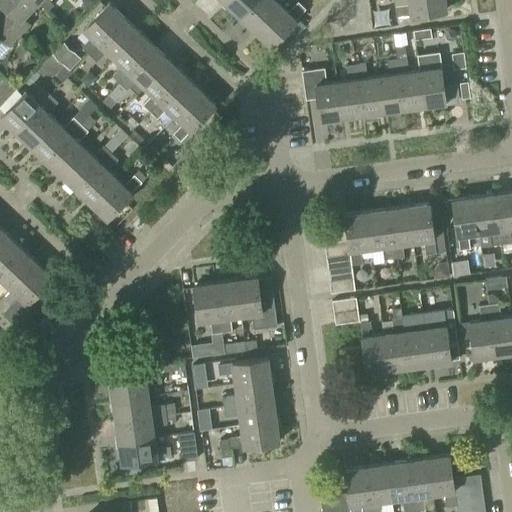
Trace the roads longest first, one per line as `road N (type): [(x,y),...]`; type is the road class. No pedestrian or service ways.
road 1 (residential): [(511,499),(504,446),(478,420),(342,435),(325,430),(312,413),(282,188)]
road 2 (residential): [(60,379),(109,300),(199,204),(282,188)]
road 3 (residential): [(282,188),(511,153)]
